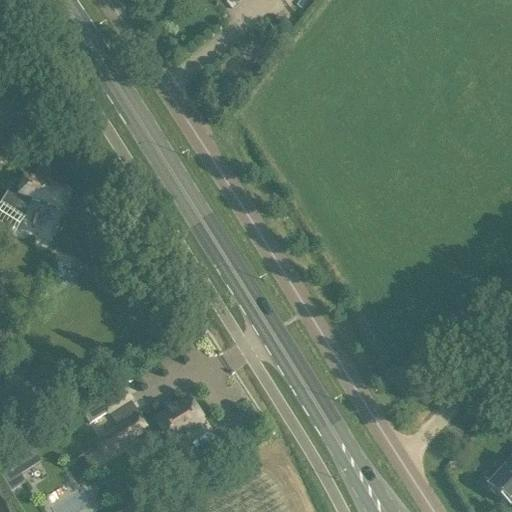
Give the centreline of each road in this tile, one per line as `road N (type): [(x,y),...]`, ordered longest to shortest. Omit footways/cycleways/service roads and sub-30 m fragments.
road 1 (unclassified): [(108,0),(438,511)]
road 2 (primary): [(382,511),(60,0)]
